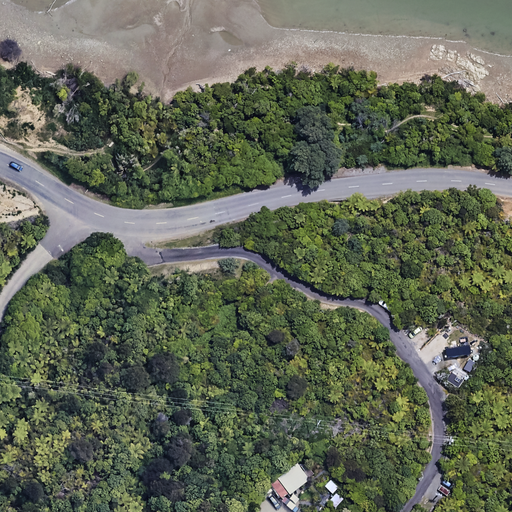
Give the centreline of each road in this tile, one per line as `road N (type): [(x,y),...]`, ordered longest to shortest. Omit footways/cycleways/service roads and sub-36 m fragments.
road 1 (tertiary): [(511,185),(372,185),(138,227),(76,207)]
road 2 (unclassified): [(76,207),(0,313)]
